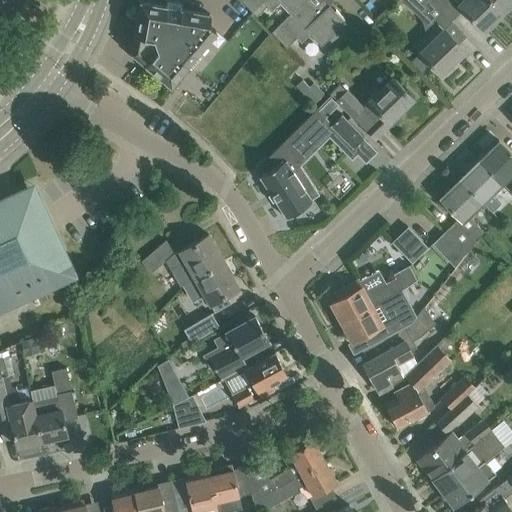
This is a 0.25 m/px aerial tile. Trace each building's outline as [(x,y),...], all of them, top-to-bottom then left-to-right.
[(241,0),(257,16),(267,6),(271,11),(280,2),(291,13),(291,14),(305,0),(241,0)] [(322,0),(316,7),(309,0),(305,0),(291,14),(291,13),(272,31),(287,47),(297,37),(301,42),(310,34),(322,45),(346,22),(344,19),(345,18),(336,9),(335,10),(329,4),(328,5),(323,0),(322,0)] [(446,15),(432,0),(399,0),(417,14),(422,9),(436,23),(414,46),(423,55),(414,64),(421,71),(430,63),(441,73),(451,63),(450,62),(463,49),(438,23),(446,15)] [(455,6),(449,0),(432,0),(446,15),(455,6)] [(484,29),(502,12),(490,0),(463,0),(459,4),(484,29)] [(511,0),(490,0),(502,12),(511,1),(511,0)] [(181,9),(182,4),(167,1),(166,6),(140,1),(134,41),(142,42),(146,40),(150,51),(146,53),(140,59),(171,85),(188,65),(191,68),(201,57),(197,54),(216,31),(208,24),(210,14),(181,9)] [(413,98),(399,83),(394,78),(363,107),(347,90),(347,91),(340,84),(331,93),(337,100),(360,123),(369,114),(382,127),(413,98)] [(314,82),(303,93),(313,104),(324,93),(314,82)] [(286,217),(313,200),(289,164),(310,142),(305,137),(325,117),(317,108),(271,154),(280,163),(259,176),(279,207),(286,217)] [(353,147),(364,136),(342,113),(331,124),(353,147)] [(511,175),(511,153),(499,139),(479,159),(503,184),(511,175)] [(484,202),(503,184),(479,159),(460,177),(484,202)] [(470,216),(484,202),(460,177),(439,197),(460,218),(446,231),(445,230),(444,231),(467,255),(484,232),(477,225),(470,216)] [(69,270),(32,191),(31,190),(30,190),(29,190),(0,203),(0,304),(67,273),(68,272),(69,271),(69,270)] [(408,226),(392,241),(407,257),(423,242),(408,226)] [(181,285),(224,260),(209,234),(177,252),(166,240),(142,261),(151,272),(167,259),(181,285)] [(231,302),(226,294),(239,286),(224,260),(181,285),(182,284),(192,301),(205,293),(210,303),(215,311),(231,302)] [(359,279),(334,292),(338,298),(330,302),(341,322),(410,286),(409,284),(416,280),(409,265),(407,266),(393,274),(396,278),(387,283),(379,269),(359,280),(359,279)] [(378,315),(401,304),(407,301),(406,299),(415,294),(410,286),(341,322),(351,341),(364,334),(369,345),(383,337),(396,331),(390,320),(382,324),(378,315)] [(399,382),(398,381),(394,374),(401,370),(395,360),(411,352),(410,351),(417,348),(413,340),(420,337),(435,323),(424,307),(412,323),(396,331),(383,337),(389,348),(363,362),(379,393),(392,386),(399,382)] [(191,342),(193,341),(219,325),(212,313),(183,329),(191,342)] [(241,356),(269,340),(255,315),(227,331),(234,342),(219,350),(217,346),(202,354),(212,371),(214,370),(221,381),(229,376),(246,366),(241,356)] [(162,374),(199,352),(193,341),(191,342),(176,352),(156,365),(162,374)] [(398,427),(415,418),(428,411),(434,406),(425,386),(434,378),(433,377),(452,360),(437,344),(398,381),(399,382),(392,386),(395,391),(398,396),(385,403),(398,427)] [(21,345),(0,348),(0,362),(2,374),(25,370),(21,345)] [(232,393),(239,406),(274,387),(272,383),(287,374),(275,352),(245,368),(252,382),(232,393)] [(66,367),(51,370),(58,398),(34,404),(42,440),(67,434),(64,420),(78,417),(66,367)] [(451,409),(468,394),(475,387),(465,375),(441,397),(451,409)] [(18,390),(6,392),(2,376),(0,376),(0,416),(9,414),(17,446),(42,440),(34,404),(33,398),(20,401),(18,390)] [(468,394),(451,409),(437,422),(448,434),(479,406),(468,394)] [(431,477),(491,431),(492,429),(483,418),(458,439),(453,433),(418,460),(431,477)] [(485,461),(503,447),(504,446),(491,431),(431,477),(443,493),(485,461)] [(255,499),(325,460),(314,439),(290,452),(296,463),(269,478),(261,462),(246,466),(250,485),(253,499),(255,499)] [(314,495),(330,486),(337,482),(325,460),(255,499),(257,511),(258,511),(298,490),(297,488),(307,482),(314,495)] [(485,461),(443,493),(454,506),(489,479),(495,474),(485,461)] [(229,511),(242,508),(232,464),(220,467),(221,472),(209,474),(215,500),(217,511),(229,511)] [(511,472),(504,479),(505,480),(479,500),(483,504),(472,511),(511,511),(511,506),(505,497),(511,491),(511,472)] [(217,511),(215,500),(209,474),(186,480),(188,491),(174,495),(178,511),(217,511)] [(178,511),(174,495),(162,498),(159,486),(134,492),(139,511),(178,511)] [(114,511),(139,511),(134,492),(111,497),(114,511)] [(87,511),(85,503),(60,509),(61,511),(87,511)]
